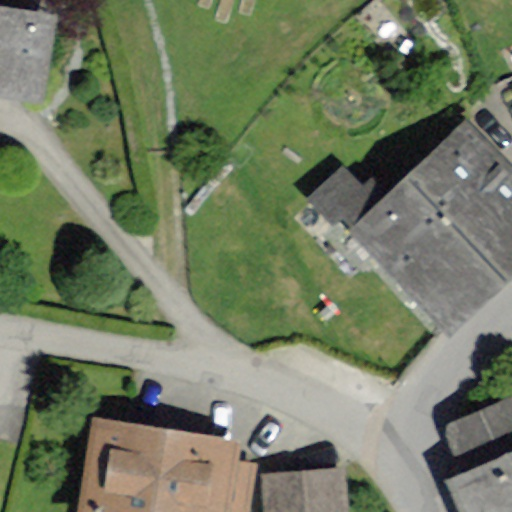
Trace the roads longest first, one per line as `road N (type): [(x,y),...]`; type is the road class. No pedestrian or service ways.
road 1 (residential): [(383,458),(289,395),(205,367),(0,328)]
road 2 (residential): [(511,314),(383,458)]
